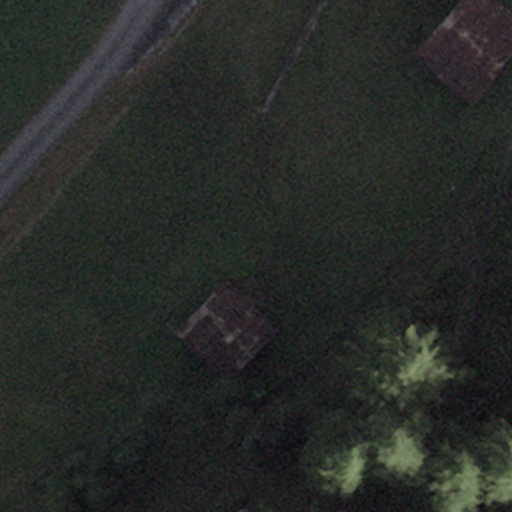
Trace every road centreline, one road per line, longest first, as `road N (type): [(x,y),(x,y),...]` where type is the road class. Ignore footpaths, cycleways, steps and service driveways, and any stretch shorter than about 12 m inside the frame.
road 1 (track): [(383,511),(511,180)]
road 2 (track): [(156,0),(147,29),(0,185)]
